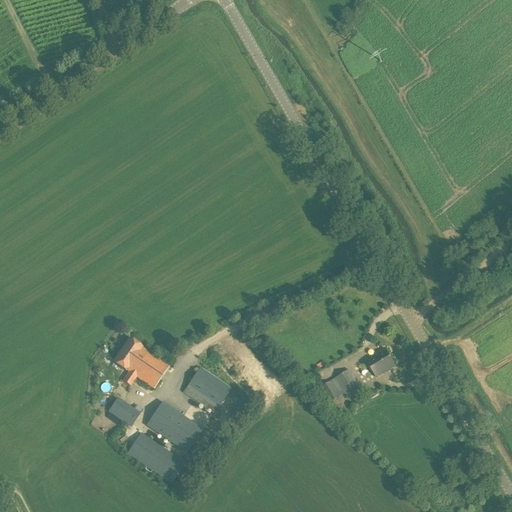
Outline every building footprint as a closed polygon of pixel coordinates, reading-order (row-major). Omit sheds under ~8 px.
[(154,389),(170,366),(143,347),(130,338),(113,362),(126,371),(127,370),(128,372),(122,381),(131,386),(137,378),(154,389)] [(376,378),(396,366),(385,348),(366,360),(376,378)] [(214,414),(217,410),(232,389),(200,367),(186,388),(183,393),(214,414)] [(346,397),(360,388),(349,370),(335,378),(335,379),(322,387),(331,403),(345,395),(346,397)] [(242,426),(245,421),(256,405),(244,397),(230,418),(242,426)] [(133,408),(118,398),(108,412),(131,428),(143,410),(136,405),(133,408)] [(187,454),(203,430),(162,402),(146,426),(187,454)] [(171,485),(186,463),(141,433),(127,454),(146,467),(145,469),(150,473),(152,471),(171,485)]
